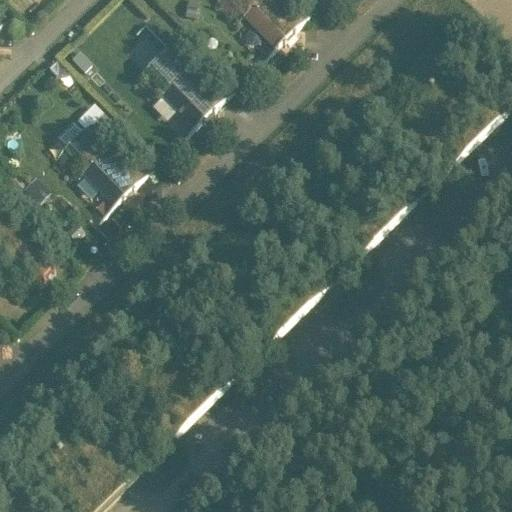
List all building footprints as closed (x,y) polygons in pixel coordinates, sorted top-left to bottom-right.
[(300,31),(269,0),(226,0),(278,52),(300,31)] [(219,110),(167,56),(145,78),(197,131),(219,110)] [(493,130),(446,81),(420,107),(467,156),(493,130)] [(94,122),(106,131),(113,122),(93,106),(80,123),(88,130),(94,122)] [(139,188),(87,135),(65,156),(117,210),(139,188)] [(400,220),(353,172),(327,198),(374,246),(400,220)] [(39,180),(28,189),(41,205),(52,196),(39,180)] [(58,267),(6,213),(0,219),(0,250),(37,288),(58,267)] [(307,311),(260,263),(234,289),(281,337),(307,311)] [(214,402),(167,354),(141,380),(188,428),(214,402)] [(102,511),(122,493),(75,445),(48,471),(88,511),(102,511)]
